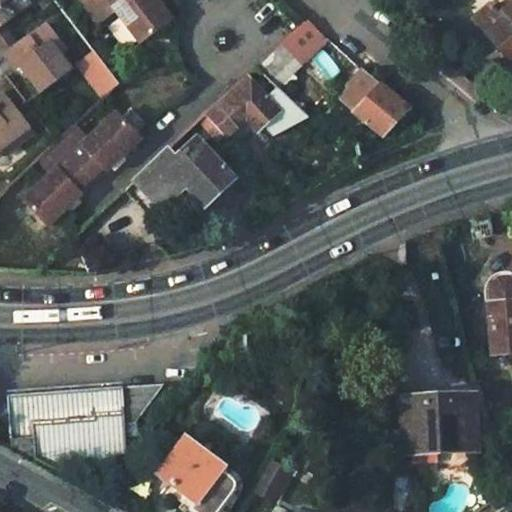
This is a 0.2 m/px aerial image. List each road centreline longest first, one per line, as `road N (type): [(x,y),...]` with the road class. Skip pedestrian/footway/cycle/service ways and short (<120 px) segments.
road 1 (primary): [(0,333),(181,319),(267,288),(374,231),(511,183)]
road 2 (primary): [(511,143),(352,197),(171,279),(0,292)]
